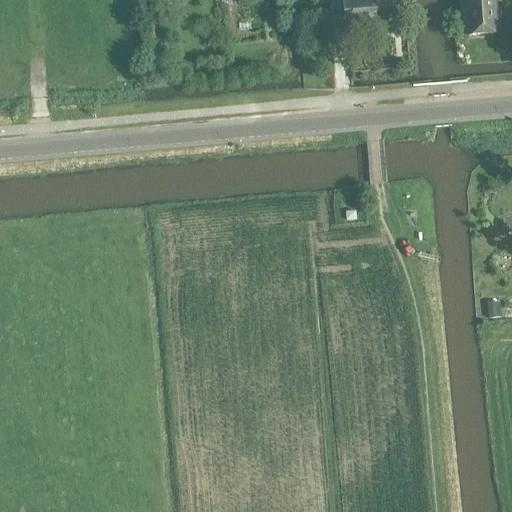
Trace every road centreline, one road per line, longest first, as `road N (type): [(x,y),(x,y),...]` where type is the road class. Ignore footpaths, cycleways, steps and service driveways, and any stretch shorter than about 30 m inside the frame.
road 1 (secondary): [(0,150),(511,104)]
road 2 (track): [(33,0),(44,146)]
